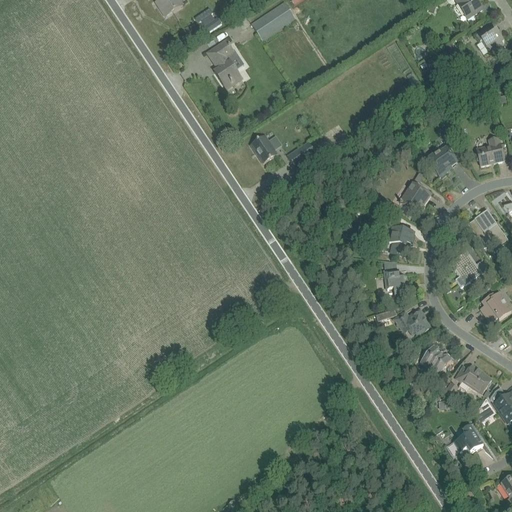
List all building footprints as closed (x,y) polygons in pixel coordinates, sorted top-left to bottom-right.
[(158,0),(161,4),(158,6),(157,6),(167,20),(167,19),(186,6),(182,0),(158,0)] [(450,0),(451,2),(453,0),(454,0),(458,6),(468,21),(483,11),(475,0),(450,0)] [(286,3),(252,25),(263,42),(297,20),(286,3)] [(428,12),(435,14),(436,8),(430,6),(428,12)] [(489,29),(476,38),(481,45),(477,47),(484,58),(489,54),(492,52),(497,59),(507,52),(503,45),(505,44),(497,33),(493,36),(489,30),(489,29)] [(231,84),(233,87),(243,81),(228,59),(234,54),(227,43),(208,55),(219,71),(215,74),(224,88),(231,84)] [(505,98),(496,100),(498,106),(507,104),(505,98)] [(265,137),(259,141),(251,147),(264,166),(278,156),(265,137)] [(505,163),(502,154),(501,146),(500,147),(499,141),(489,143),(490,149),(477,151),(479,159),(481,169),(505,163)] [(435,150),(438,153),(427,163),(440,180),(447,174),(446,173),(458,164),(442,144),(435,150)] [(296,172),(316,159),(308,146),(287,159),(296,172)] [(329,172),(326,168),(324,165),(323,166),(314,172),(317,175),(317,176),(319,178),(329,172)] [(431,197),(423,192),(413,185),(400,205),(410,211),(418,217),(419,216),(417,216),(422,209),(423,210),(431,197)] [(401,209),(390,203),(386,209),(398,215),(401,209)] [(382,208),(379,214),(385,217),(389,211),(382,208)] [(477,224),(470,229),(484,250),(494,243),(499,250),(509,243),(488,213),(475,222),(477,224)] [(415,234),(405,232),(397,230),(397,232),(392,231),(389,244),(395,245),(393,254),(407,257),(410,245),(412,246),(415,234)] [(476,266),(473,261),(467,253),(450,265),(460,279),(456,282),(462,290),(489,271),(482,262),(476,266)] [(399,273),(389,274),(385,274),(388,292),(394,291),(395,297),(401,297),(408,296),(406,279),(400,280),(399,273)] [(500,322),(508,316),(511,313),(511,312),(500,296),(495,299),(494,297),(483,304),(486,308),(481,312),(491,325),(498,320),(500,322)] [(395,311),(388,314),(390,320),(397,318),(395,311)] [(409,344),(414,341),(421,336),(429,331),(423,321),(425,320),(423,316),(418,318),(416,315),(412,318),(413,320),(410,322),(405,315),(395,321),(409,344)] [(429,372),(433,372),(434,376),(439,379),(450,366),(454,365),(453,356),(449,357),(444,358),(444,354),(446,351),(444,354),(440,354),(439,350),(434,346),(428,354),(420,365),(425,369),(429,368),(429,372)] [(473,367),(467,376),(463,383),(483,395),(487,390),(492,382),(479,373),(480,372),(473,367)] [(452,385),(445,395),(452,400),(459,390),(452,385)] [(496,393),(491,401),(495,406),(508,426),(511,430),(511,428),(511,394),(507,398),(506,398),(503,393),(501,390),(496,393)] [(426,396),(430,400),(434,395),(429,391),(426,396)] [(480,428),(484,425),(477,415),(474,420),(480,428)] [(470,456),(484,447),(471,427),(463,432),(467,437),(454,445),(461,455),(467,450),(470,456)] [(511,478),(501,486),(510,500),(507,502),(511,508),(511,507),(511,478)] [(468,501),(474,497),(472,493),(466,497),(468,501)] [(243,511),(235,501),(229,506),(233,511),(243,511)]
